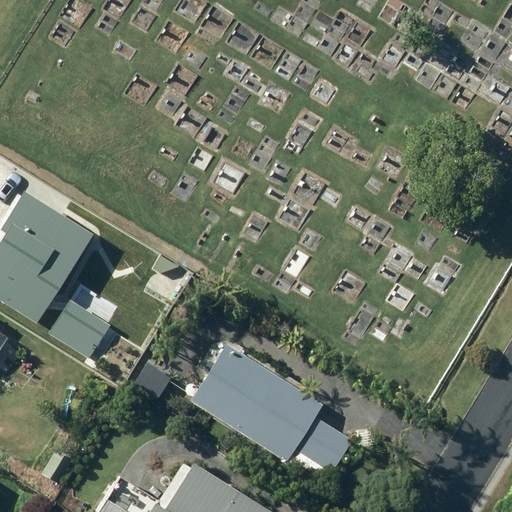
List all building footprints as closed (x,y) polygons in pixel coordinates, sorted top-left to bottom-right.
[(88,236),(18,191),(0,218),(0,303),(31,324),(88,236)] [(155,274),(150,281),(174,299),(189,277),(159,255),(149,269),(155,274)] [(47,333),(87,358),(107,327),(67,302),(47,333)] [(144,353),(116,334),(100,357),(129,376),(144,353)] [(186,401),(283,461),(291,450),(328,473),(348,440),(311,417),(319,405),(221,344),(186,401)] [(53,450),(41,472),(56,481),(69,459),(53,450)] [(96,511),(266,511),(189,462),(185,467),(176,462),(150,503),(159,508),(156,511),(148,511),(147,511),(117,511),(102,502),(96,511)]
